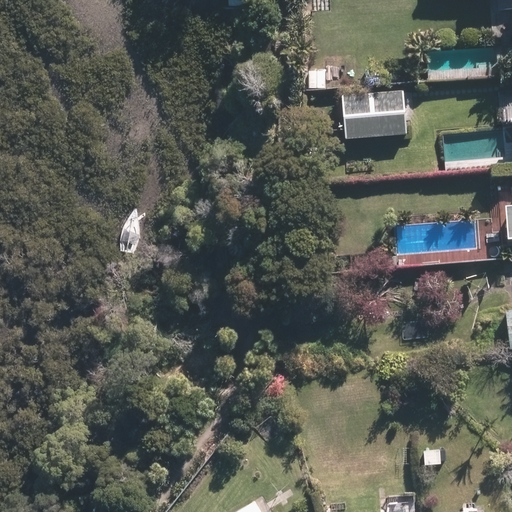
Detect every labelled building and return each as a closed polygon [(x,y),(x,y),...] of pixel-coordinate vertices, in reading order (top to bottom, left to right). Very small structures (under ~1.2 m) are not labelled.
[(327,89),(328,72),(310,72),(310,89),(327,89)] [(401,86),(338,91),(342,140),(405,136),(405,132),(401,86)] [(511,248),(511,206),(503,207),(507,249),(511,248)] [(366,252),(351,253),(351,264),(366,264),(366,252)] [(347,264),(347,254),(334,254),(334,264),(347,264)] [(511,308),(500,310),(502,348),(511,347),(511,308)] [(420,464),(442,462),(441,448),(419,449),(420,464)]
